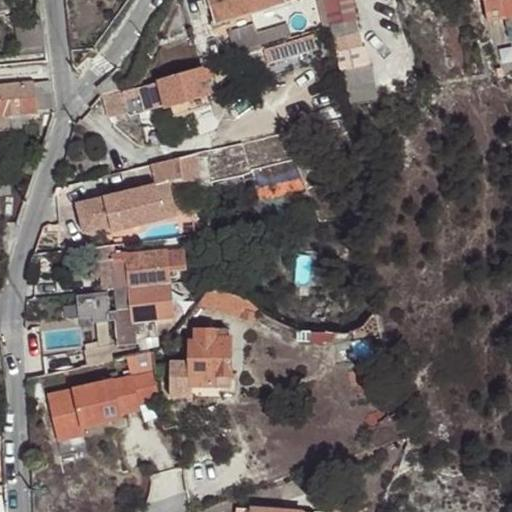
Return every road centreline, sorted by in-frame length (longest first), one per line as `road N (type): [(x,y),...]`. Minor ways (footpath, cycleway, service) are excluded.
road 1 (residential): [(15,323),(23,255),(68,93)]
road 2 (residential): [(23,511),(15,323)]
road 3 (residential): [(68,93),(114,57),(150,0)]
